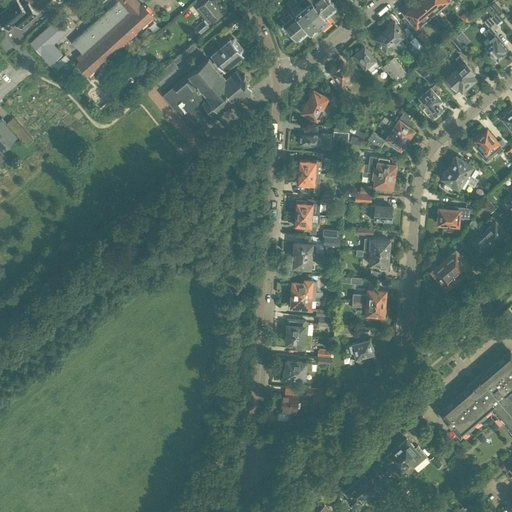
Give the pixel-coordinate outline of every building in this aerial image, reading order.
[(18,0),(15,0),(0,13),(0,19),(8,29),(16,22),(17,23),(21,27),(20,27),(21,28),(37,13),(28,3),(24,7),(18,0)] [(118,0),(72,41),(82,52),(78,56),(81,60),(78,63),(88,75),(154,15),(143,3),(141,5),(137,1),(138,0),(118,0)] [(212,21),(224,11),(215,0),(205,0),(199,6),(212,21)] [(301,0),(300,1),(300,2),(323,29),(331,22),(326,15),(337,6),(332,0),(301,0)] [(416,28),(434,14),(422,0),(415,0),(402,11),(416,28)] [(422,0),(434,14),(450,0),(422,0)] [(497,13),(502,8),(495,1),(490,6),(497,13)] [(323,29),(300,2),(291,9),(293,12),(291,14),(290,13),(282,20),(285,23),(297,39),(309,29),(315,36),(323,29)] [(472,17),(466,10),(460,16),(466,23),(472,17)] [(50,64),(62,54),(53,43),(71,28),(61,16),(31,42),(50,64)] [(502,57),(504,55),(504,53),(505,52),(504,51),(508,49),(495,34),(496,33),(493,30),(498,26),(490,17),(485,21),(490,27),(484,32),(491,40),(486,45),(493,53),(490,55),(494,60),(497,57),(498,58),(500,57),(502,57)] [(394,21),(393,19),(387,24),(388,26),(385,29),(396,42),(398,45),(402,50),(407,46),(400,38),(405,33),(395,21),(394,21)] [(201,33),(209,27),(204,20),(196,26),(201,33)] [(396,42),(385,29),(382,32),(380,30),(374,34),(376,37),(375,37),(386,50),(389,53),(393,50),(393,47),(391,45),(392,45),(398,53),(402,50),(398,45),(396,42)] [(426,50),(432,45),(421,32),(416,37),(426,50)] [(458,50),(463,46),(452,34),(448,38),(458,50)] [(217,58),(213,62),(222,73),(226,69),(225,67),(232,62),(234,65),(238,62),(236,59),(242,53),(245,50),(235,37),(231,40),(231,39),(214,53),(217,58)] [(359,47),(355,52),(356,53),(355,53),(366,66),(371,71),(380,63),(365,45),(360,49),(359,47)] [(443,53),(447,50),(442,45),(439,48),(443,53)] [(436,59),(443,53),(439,48),(432,54),(436,59)] [(470,84),(476,78),(473,74),(475,72),(460,54),(455,58),(460,65),(456,68),(470,84)] [(66,55),(54,66),(58,70),(70,59),(66,55)] [(222,73),(213,62),(209,57),(189,74),(190,76),(186,79),(185,77),(164,94),(194,131),(219,111),(221,113),(252,87),(247,81),(250,79),(247,76),(245,73),(242,75),(237,69),(226,78),(222,73)] [(397,71),(402,67),(394,57),(389,61),(397,71)] [(395,81),(401,76),(397,71),(389,61),(383,66),(395,81)] [(414,68),(424,76),(429,82),(431,83),(437,78),(430,71),(421,61),(414,68)] [(332,71),(332,72),(342,85),(348,79),(351,82),(356,78),(353,75),(354,74),(344,62),(337,67),(336,68),(333,70),(332,71)] [(470,84),(456,68),(451,73),(450,71),(441,78),(455,94),(461,88),(462,90),(470,84)] [(435,114),(436,113),(437,113),(442,109),(441,108),(443,107),(440,104),(444,102),(441,99),(442,99),(438,95),(441,92),(434,84),(431,87),(431,86),(420,96),(424,101),(420,104),(423,108),(428,113),(432,110),(435,114)] [(332,112),(334,108),(325,103),(329,96),(313,89),(310,89),(308,94),(309,96),(310,97),(308,100),(326,109),(332,112)] [(326,109),(308,100),(307,103),(306,103),(303,104),(301,108),(302,111),(317,119),(320,112),(330,117),(332,112),(326,109)] [(511,108),(503,117),(511,127),(511,108)] [(408,124),(411,120),(403,114),(396,123),(390,119),(390,120),(385,116),(382,121),(387,124),(391,127),(409,139),(415,129),(408,124)] [(0,147),(2,149),(2,148),(23,130),(32,140),(13,117),(12,118),(15,120),(9,125),(2,117),(0,119),(0,147)] [(402,149),(409,139),(391,127),(387,124),(382,121),(379,124),(384,128),(385,130),(386,131),(388,132),(390,133),(386,138),(395,144),(394,146),(400,151),(401,149),(402,149)] [(334,128),(333,137),(349,138),(349,129),(334,128)] [(479,142),(475,145),(483,155),(487,151),(490,155),(496,150),(499,154),(504,149),(501,146),(502,145),(487,129),(482,134),(481,133),(477,137),(478,138),(476,139),(479,142)] [(381,146),(386,140),(376,133),(374,131),(373,131),(368,138),(381,146)] [(302,135),(300,136),(300,139),(301,141),(301,143),(309,143),(309,144),(321,145),(321,148),(331,148),(332,133),(322,132),(322,133),(310,133),(302,133),(302,135)] [(361,136),(351,135),(350,142),(360,144),(361,136)] [(369,164),(349,161),(348,168),(363,171),(363,170),(395,175),(397,163),(389,162),(390,158),(379,156),(379,157),(371,156),(369,164)] [(478,179),(471,175),(475,168),(472,166),(472,165),(457,156),(456,157),(454,157),(452,160),(452,162),(450,166),(466,176),(471,179),(476,182),(478,179)] [(321,173),(322,160),(317,160),(299,159),(299,171),(321,173)] [(459,187),(466,176),(450,166),(448,170),(446,171),(444,174),(444,176),(443,177),(447,179),(445,183),(453,188),(455,184),(459,187)] [(363,170),(363,171),(362,175),(373,177),(373,178),(376,178),(375,184),(375,188),(391,191),(392,190),(393,187),(395,175),(363,170)] [(321,173),(299,171),(298,184),(315,185),(314,190),(319,190),(320,185),(321,173)] [(371,202),(372,194),(356,193),(355,201),(371,202)] [(491,213),(496,208),(487,199),(482,203),(491,213)] [(297,200),(296,212),(318,214),(319,202),(314,202),(314,201),(297,200)] [(458,224),(459,216),(469,217),(469,215),(474,215),(475,211),(477,205),(468,202),(466,207),(454,206),(454,209),(451,209),(451,206),(447,205),(447,208),(439,208),(438,223),(444,223),(443,227),(453,228),(454,224),(458,224)] [(375,204),(371,204),(370,218),(375,218),(392,219),(393,206),(382,205),(382,204),(375,204)] [(318,214),(296,212),(295,225),(312,226),(311,232),(316,232),(317,221),(318,214)] [(491,225),(485,230),(496,242),(507,232),(492,216),(487,220),(491,225)] [(474,218),(471,221),(470,223),(479,234),(480,233),(481,234),(474,240),(485,252),(496,242),(485,230),(474,218)] [(373,234),(374,227),(357,226),(357,233),(373,234)] [(341,238),(324,236),(324,244),(340,246),(341,238)] [(371,251),(389,252),(390,239),(364,237),(363,249),(363,250),(371,251)] [(460,250),(464,246),(458,239),(452,241),(460,250)] [(322,256),(322,251),(316,251),(317,244),(312,243),(296,242),(295,254),(322,256)] [(426,248),(430,253),(435,250),(430,244),(426,248)] [(461,276),(464,274),(463,272),(470,266),(455,248),(450,252),(451,254),(445,260),(459,276),(460,275),(461,276)] [(388,265),(389,252),(371,251),(371,264),(380,264),(380,269),(388,269),(388,265)] [(451,285),(453,283),(453,281),(459,276),(445,260),(438,252),(432,257),(439,265),(434,270),(440,277),(434,282),(441,291),(447,286),(449,284),(451,285)] [(479,252),(475,257),(479,261),(484,257),(479,252)] [(322,260),(322,256),(295,254),(294,266),(315,267),(315,260),(322,260)] [(381,278),(381,271),(371,269),(371,278),(381,278)] [(316,290),(317,281),(313,281),(313,279),(305,279),(305,282),(293,281),(292,293),(323,295),(323,291),(316,290)] [(354,294),(354,300),(385,303),(386,289),(369,288),(368,295),(354,294)] [(322,300),(323,295),(292,293),(291,306),(311,307),(311,299),(322,300)] [(385,315),(385,303),(354,300),(353,305),(367,306),(367,314),(367,317),(368,318),(382,319),(384,318),(384,315),(385,315)] [(333,317),(333,309),(317,308),(316,315),(333,317)] [(333,326),(334,317),(319,316),(318,325),(333,326)] [(308,335),(309,321),(305,321),(289,319),(288,333),(308,335)] [(354,336),(354,327),(334,326),(334,335),(354,336)] [(308,335),(288,333),(288,335),(285,335),(285,340),(287,341),(287,342),(295,343),(295,348),(303,349),(303,348),(311,349),(312,335),(308,335)] [(374,352),(370,338),(350,343),(346,344),(348,351),(352,350),(355,349),(357,360),(360,361),(364,360),(366,357),(365,354),(374,352)] [(511,352),(511,351),(482,375),(480,373),(474,379),(467,384),(469,386),(441,411),(448,420),(447,420),(452,426),(453,425),(461,434),(493,407),(511,428),(511,466),(511,467),(511,352)] [(312,370),(312,362),(306,362),(287,360),(287,367),(284,367),(283,375),(286,375),(286,376),(296,377),(296,380),(304,380),(304,377),(305,377),(305,369),(312,370)] [(286,394),(283,393),(282,412),(298,413),(299,395),(298,395),(299,386),(286,386),(286,394)] [(318,388),(307,388),(307,395),(314,395),(313,403),(324,404),(325,395),(318,395),(318,388)] [(413,465),(423,456),(407,438),(397,446),(413,465)] [(409,469),(413,465),(397,446),(387,454),(390,458),(387,461),(394,469),(397,466),(400,470),(406,465),(409,469)] [(437,467),(443,463),(435,454),(430,459),(437,467)] [(382,473),(379,476),(384,482),(387,479),(382,473)] [(367,477),(365,474),(355,482),(368,497),(374,491),(379,496),(386,490),(381,484),(379,486),(370,475),(367,477)] [(412,494),(401,480),(395,485),(403,494),(404,493),(408,498),(412,494)] [(356,507),(368,497),(355,482),(346,490),(349,493),(346,495),(356,507)] [(474,505),(479,501),(472,493),(467,497),(474,505)] [(408,511),(418,511),(410,503),(405,508),(408,511)]
